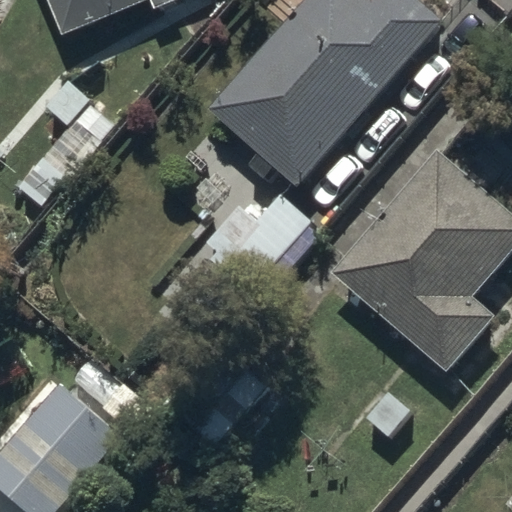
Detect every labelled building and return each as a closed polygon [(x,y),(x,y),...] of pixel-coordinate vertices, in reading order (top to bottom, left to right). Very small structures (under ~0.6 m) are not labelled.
[(55,0),(72,44),(158,10),(162,20),(187,10),(183,0),(55,0)] [(387,0),(378,11),(363,0),(321,0),(217,123),(250,151),(239,163),(256,178),(268,164),(308,199),(451,32),(413,0),(387,0)] [(511,269),(511,217),(442,161),(340,288),(458,382),(502,327),(480,309),(511,269)] [(318,231),(284,201),(180,318),(214,348),(318,231)] [(71,511),(128,448),(61,389),(0,458),(0,494),(20,511),(71,511)]
